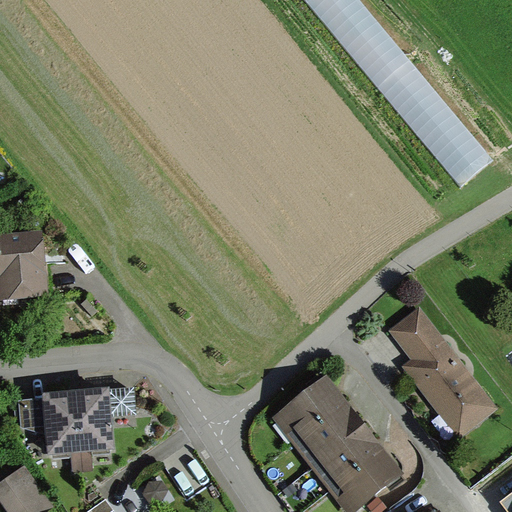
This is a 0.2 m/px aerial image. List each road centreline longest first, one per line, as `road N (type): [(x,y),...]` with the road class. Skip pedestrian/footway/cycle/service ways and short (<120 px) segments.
road 1 (residential): [(215,432),(402,263),(511,200)]
road 2 (residential): [(215,432),(179,379),(149,360),(0,365)]
